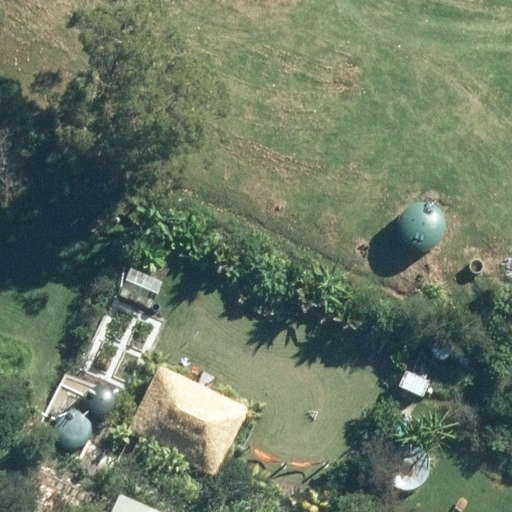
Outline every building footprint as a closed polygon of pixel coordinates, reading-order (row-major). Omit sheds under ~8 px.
[(511,106),(500,100),(475,145),(511,166),(511,106)] [(356,209),(323,186),(308,208),(341,231),(356,209)] [(511,257),(502,280),(511,284),(511,323),(507,336),(511,337),(511,257)] [(113,295),(145,310),(155,283),(125,271),(113,295)] [(393,389),(415,401),(423,387),(401,374),(393,389)]
